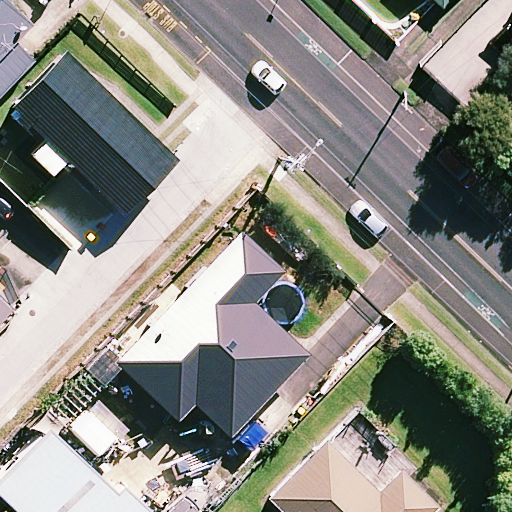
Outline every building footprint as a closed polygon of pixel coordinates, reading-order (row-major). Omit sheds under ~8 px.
[(0,6),(0,92),(32,61),(10,40),(22,28),(0,6)] [(172,161),(61,56),(8,112),(42,144),(29,157),(49,175),(62,161),(120,216),(172,161)] [(0,266),(0,318),(26,292),(0,266)] [(112,363),(176,423),(195,441),(211,424),(225,437),(304,353),(264,316),(251,330),(222,303),(213,313),(183,286),(112,363)] [(157,511),(166,503),(111,450),(92,470),(44,425),(0,471),(0,498),(14,511),(157,511)] [(373,495),(320,444),(256,510),(257,511),(426,511),(432,507),(396,471),(373,495)]
